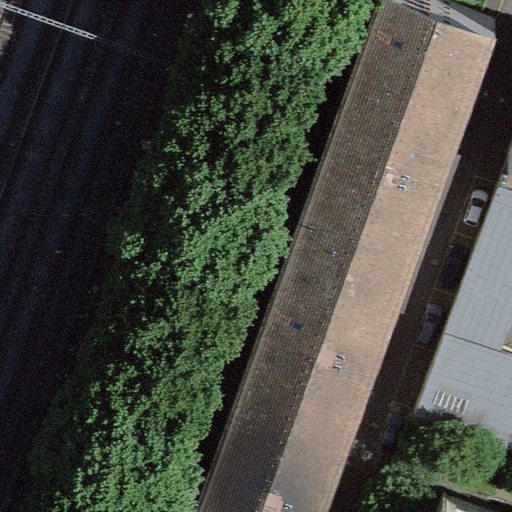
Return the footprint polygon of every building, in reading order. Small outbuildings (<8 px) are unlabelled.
[(481,9),(456,0),(380,0),(335,124),(430,158),(430,156),(439,132),(473,38),(482,14),(483,10),(481,9)] [(429,160),(430,158),(335,124),(309,196),(297,230),(272,300),(271,302),(365,337),(366,335),(375,310),(420,184),(429,160)] [(511,307),(511,147),(416,407),(511,441),(511,351),(498,347),(511,307)] [(365,337),(271,302),(218,449),(312,483),(313,481),(322,456),(356,363),(365,339),(365,337)] [(312,483),(218,449),(195,511),(301,511),(303,509),(312,485),(312,483)] [(501,511),(444,491),(436,511),(501,511)]
